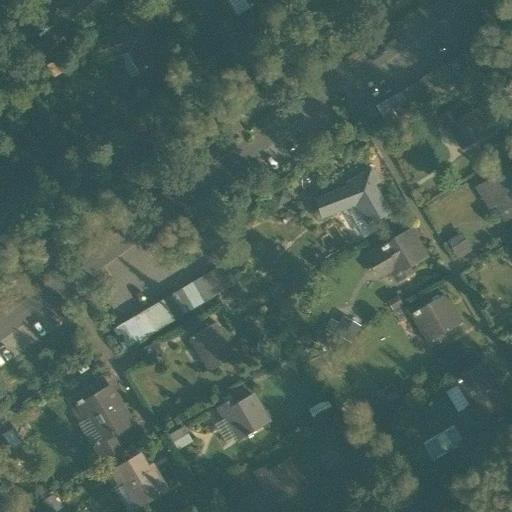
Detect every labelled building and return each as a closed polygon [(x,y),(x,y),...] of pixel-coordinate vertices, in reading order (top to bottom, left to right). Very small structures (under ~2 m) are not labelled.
[(83,0),(67,13),(79,27),(104,6),(113,0),(83,0)] [(206,0),(245,0),(251,9),(265,0),(202,0),(203,1),(206,0)] [(146,68),(153,80),(174,68),(164,51),(160,53),(146,30),(152,26),(145,15),(125,27),(124,26),(116,31),(118,36),(89,46),(95,62),(130,49),(143,70),(146,68)] [(475,48),(464,54),(476,73),(486,67),(475,48)] [(466,79),(476,73),(464,54),(454,60),(466,79)] [(456,85),(466,79),(454,60),(445,65),(456,85)] [(446,90),(456,85),(445,65),(435,71),(446,90)] [(436,96),(446,90),(435,71),(425,77),(436,96)] [(426,102),(436,96),(425,77),(415,83),(426,102)] [(417,108),(426,102),(415,83),(405,89),(417,108)] [(407,114),(417,108),(405,89),(395,95),(407,114)] [(397,119),(407,114),(395,95),(386,100),(397,119)] [(375,106),(387,126),(397,119),(386,100),(375,106)] [(484,114),(481,116),(478,110),(451,126),(460,142),(466,138),(471,146),(488,135),(485,130),(492,126),(484,114)] [(356,205),(369,226),(388,215),(371,186),(377,181),(371,171),(349,184),(351,187),(347,190),(315,201),(320,217),(356,205)] [(511,171),(487,186),(506,220),(511,216),(511,171)] [(411,230),(380,248),(366,257),(377,274),(383,276),(393,270),(400,282),(413,274),(409,269),(428,258),(411,230)] [(222,265),(211,271),(201,277),(191,283),(181,288),(171,294),(162,300),(152,306),(142,312),(132,317),(122,323),(134,343),(144,337),(153,331),(163,325),(173,319),(183,314),(193,308),(203,302),(212,296),(222,290),(233,284),(222,265)] [(413,316),(433,349),(445,342),(442,336),(461,326),(444,298),(413,316)] [(112,329),(124,349),(134,343),(122,323),(112,329)] [(190,338),(209,371),(232,358),(218,334),(220,333),(214,324),(190,338)] [(458,381),(472,406),(468,409),(476,423),(480,420),(508,404),(485,365),(458,381)] [(108,386),(81,402),(80,400),(76,402),(77,404),(75,406),(84,420),(90,416),(104,440),(98,443),(97,442),(93,444),(94,446),(92,447),(102,462),(119,452),(111,437),(131,425),(108,386)] [(217,407),(237,441),(268,423),(252,394),(233,405),(230,400),(217,407)] [(138,455),(116,468),(109,472),(117,485),(124,482),(138,507),(166,491),(154,472),(150,474),(138,455)] [(255,472),(275,505),(306,487),(289,458),(271,469),(268,464),(255,472)]
